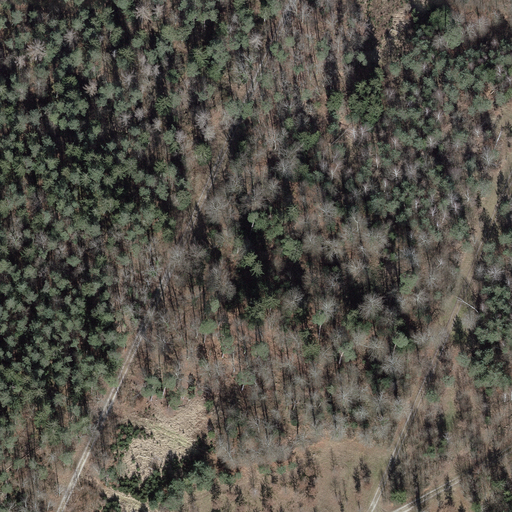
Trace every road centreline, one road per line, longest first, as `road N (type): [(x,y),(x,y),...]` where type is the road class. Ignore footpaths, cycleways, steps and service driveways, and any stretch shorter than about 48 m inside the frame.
road 1 (track): [(62,511),(293,0)]
road 2 (track): [(370,511),(511,181)]
road 3 (track): [(402,511),(511,451)]
